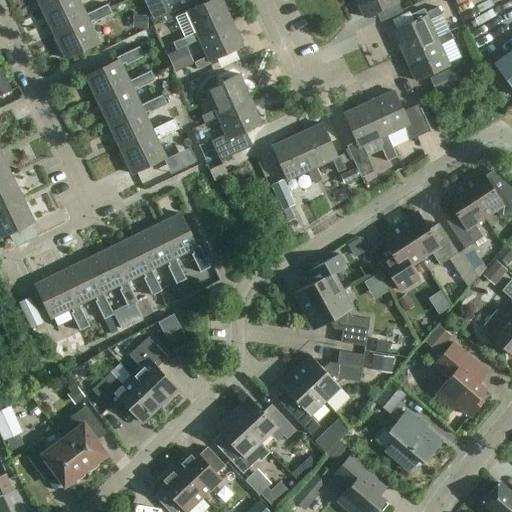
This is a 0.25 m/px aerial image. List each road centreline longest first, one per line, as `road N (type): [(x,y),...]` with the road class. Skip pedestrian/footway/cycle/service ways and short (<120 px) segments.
road 1 (residential): [(78,511),(238,369),(243,285),(500,129),(511,139)]
road 2 (residential): [(97,214),(0,8)]
road 3 (residential): [(348,73),(317,82),(305,76),(263,0)]
road 4 (residential): [(435,511),(511,419)]
